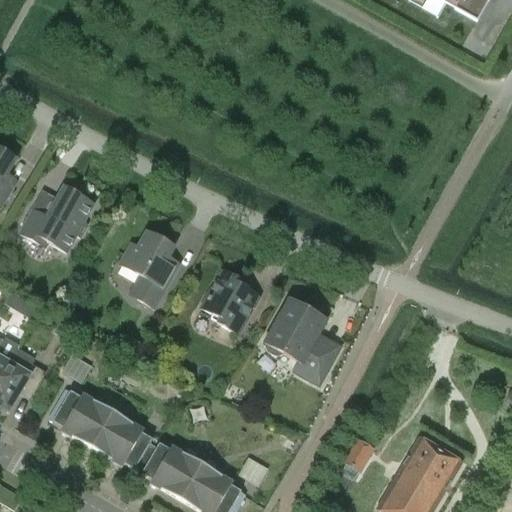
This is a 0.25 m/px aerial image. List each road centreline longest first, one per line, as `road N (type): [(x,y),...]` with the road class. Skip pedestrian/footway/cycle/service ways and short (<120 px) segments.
road 1 (residential): [(511,328),(161,178),(0,91)]
road 2 (residential): [(327,0),(505,99)]
